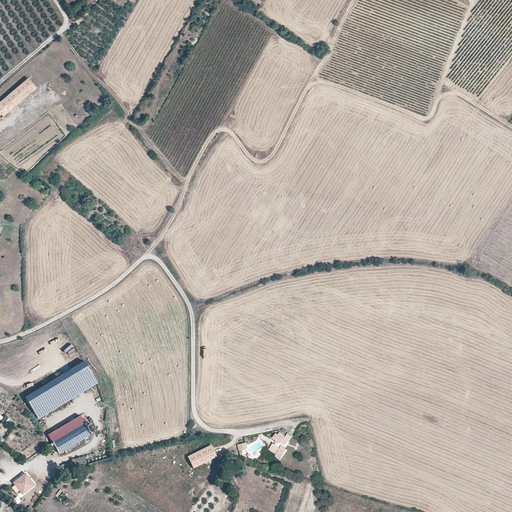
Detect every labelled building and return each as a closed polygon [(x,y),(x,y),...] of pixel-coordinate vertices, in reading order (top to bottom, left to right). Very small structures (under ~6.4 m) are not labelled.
[(29,78),(0,101),(0,104),(8,113),(37,88),(29,78)] [(84,362),(25,398),(39,420),(98,384),(84,362)] [(52,442),(85,422),(80,416),(48,435),(52,442)] [(59,453),(92,433),(85,422),(52,442),(59,453)] [(278,453),(276,455),(281,458),(287,450),(282,447),(284,445),(286,446),(292,437),(288,434),(286,437),(283,435),(284,434),(280,432),(278,435),(276,434),(273,439),(277,442),(276,443),(277,443),(275,445),(273,444),(270,448),(278,453)] [(211,446),(188,457),(194,468),(217,457),(214,451),(211,446)] [(64,471),(91,463),(91,461),(95,459),(93,454),(72,460),(73,462),(62,465),(64,471)] [(22,494),(34,485),(25,473),(19,478),(13,482),(16,485),(20,490),(22,494)]
